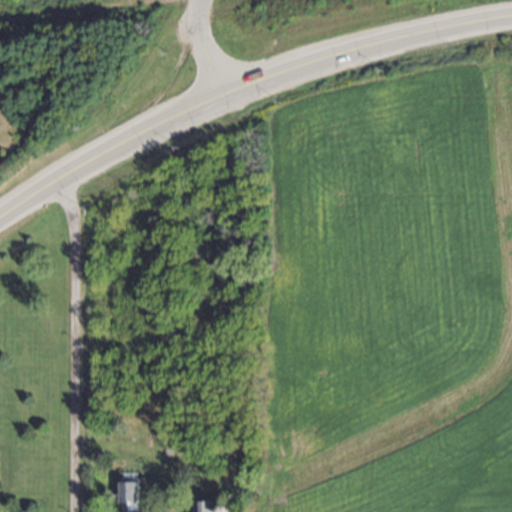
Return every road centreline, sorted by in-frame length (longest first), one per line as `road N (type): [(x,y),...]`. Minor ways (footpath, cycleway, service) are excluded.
road 1 (primary): [(511,20),(377,44),(221,94),(96,148),(0,216)]
road 2 (residential): [(62,171),(62,511)]
